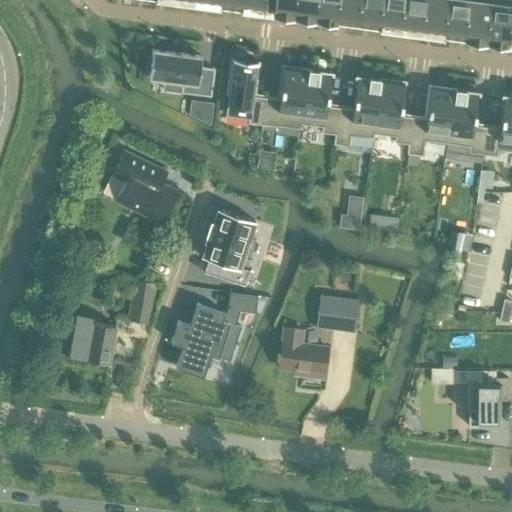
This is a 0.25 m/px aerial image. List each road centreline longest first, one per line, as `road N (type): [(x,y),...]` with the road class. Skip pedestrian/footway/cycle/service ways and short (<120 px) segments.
road 1 (unclassified): [(511,479),(65,425)]
road 2 (residential): [(511,61),(89,0)]
